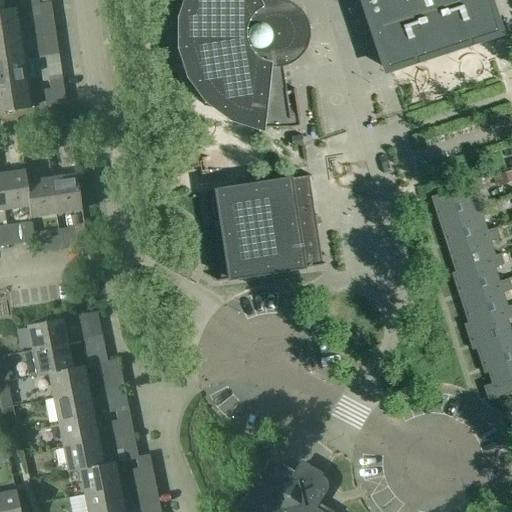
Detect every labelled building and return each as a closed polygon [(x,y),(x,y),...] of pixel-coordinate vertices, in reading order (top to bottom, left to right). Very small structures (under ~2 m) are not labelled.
[(189,0),(183,18),(183,48),(192,77),(210,101),(234,119),(262,64),(265,65),(268,66),(271,67),(274,67),(277,68),(281,68),(284,67),(287,66),(290,65),(293,64),(295,63),(298,61),(300,59),(303,57),(305,54),(307,52),(308,49),(309,46),(310,43),(311,40),(312,37),(312,34),(312,30),(311,27),(310,24),(309,21),(308,18),(306,15),(305,13),(303,10),(300,8),(298,6),(295,4),(292,3),(289,1),(286,0),(284,0),(189,0)] [(385,0),(387,6),(386,14),(382,21),(376,26),(378,31),(390,71),(416,60),(415,58),(420,57),(421,58),(446,52),(470,42),(470,41),(475,39),(475,41),(502,34),(490,0),(385,0)] [(53,14),(51,3),(40,5),(42,15),(53,14)] [(0,10),(0,36),(20,34),(16,8),(4,10),(0,10)] [(57,39),(55,28),(44,30),(45,41),(57,39)] [(0,36),(0,61),(23,58),(20,34),(0,36)] [(60,64),(59,53),(47,55),(49,65),(60,64)] [(0,61),(0,87),(27,83),(23,58),(0,61)] [(265,65),(262,64),(234,119),(262,128),(292,128),(302,126),(296,89),(287,91),(284,67),(281,68),(277,68),(274,67),(271,67),(268,66),(265,65)] [(64,88),(62,78),(51,79),(52,90),(64,88)] [(0,113),(31,109),(27,83),(0,87),(0,113)] [(511,181),(511,170),(493,177),(496,187),(511,181)] [(32,218),(25,171),(0,174),(0,176),(5,210),(29,207),(31,218),(32,218)] [(56,214),(51,179),(27,182),(25,171),(32,218),(56,214)] [(51,179),(56,214),(82,211),(77,175),(51,179)] [(312,176),(206,192),(206,194),(209,193),(222,280),(219,280),(220,282),(326,265),(326,264),(323,264),(317,227),(319,226),(317,215),(316,215),(310,178),(312,177),(312,176)] [(432,198),(440,222),(477,210),(472,193),(484,189),(481,179),(471,182),(472,185),(432,198)] [(440,222),(448,247),(485,235),(480,218),(493,214),(489,203),(479,207),(480,209),(477,210),(440,222)] [(61,239),(62,250),(87,246),(85,232),(76,234),(75,227),(59,229),(61,239)] [(485,235),(448,247),(457,272),(493,261),(492,257),(487,243),(501,239),(497,228),(487,231),(488,234),(485,235)] [(23,232),(24,244),(34,242),(33,231),(23,232)] [(0,246),(0,247),(11,246),(9,234),(0,235),(0,246)] [(62,250),(61,239),(50,240),(52,252),(62,250)] [(453,274),(461,298),(498,286),(492,269),(505,265),(502,254),(492,257),(493,261),(457,272),(453,274)] [(498,286),(461,298),(469,323),(506,311),(505,308),(500,294),(511,290),(511,285),(510,279),(499,283),(500,285),(498,286)] [(474,350),(478,349),(511,338),(510,337),(505,320),(511,317),(511,305),(505,308),(506,311),(469,323),(466,324),(474,350)] [(98,312),(86,314),(88,325),(100,323),(98,312)] [(62,319),(27,326),(32,349),(67,343),(62,319)] [(104,347),(102,336),(91,338),(93,349),(104,347)] [(511,365),(511,336),(510,337),(511,338),(478,349),(486,374),(490,373),(511,365)] [(67,343),(32,349),(38,377),(49,374),(72,368),(67,343)] [(119,359),(107,361),(109,372),(121,370),(119,359)] [(511,365),(490,373),(494,384),(485,387),(490,400),(511,393),(511,365)] [(72,368),(49,374),(53,397),(88,391),(83,366),(72,368)] [(126,395),(124,384),(112,386),(114,397),(126,395)] [(53,397),(58,422),(93,416),(88,391),(53,397)] [(130,420),(129,409),(117,411),(119,422),(130,420)] [(98,441),(93,416),(58,422),(63,447),(98,441)] [(135,444),(134,434),(122,436),(124,446),(135,444)] [(98,441),(63,447),(69,473),(80,471),(103,465),(98,441)] [(141,469),(152,466),(150,456),(139,458),(141,469)] [(103,465),(80,471),(85,495),(119,488),(114,463),(103,465)] [(328,511),(325,510),(324,511),(317,507),(327,491),(328,489),(328,487),(328,485),(328,483),(327,481),(326,480),(326,479),(325,478),(323,477),(322,476),(302,464),(297,474),(280,464),(270,480),(260,473),(249,493),(248,493),(236,511),(328,511)] [(157,491),(155,480),(144,483),(146,493),(157,491)] [(124,511),(119,488),(85,495),(88,511),(124,511)] [(0,511),(21,511),(17,491),(0,493),(0,511)]
